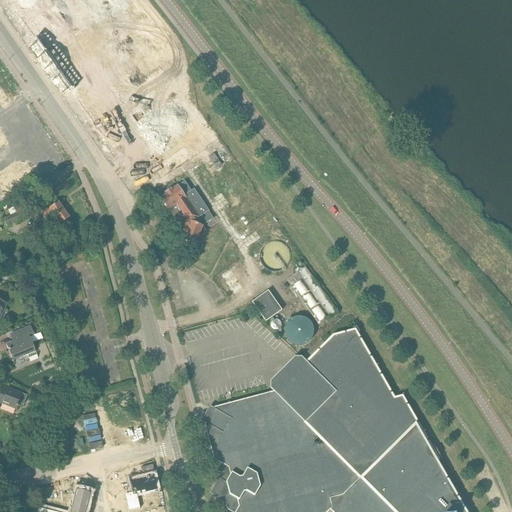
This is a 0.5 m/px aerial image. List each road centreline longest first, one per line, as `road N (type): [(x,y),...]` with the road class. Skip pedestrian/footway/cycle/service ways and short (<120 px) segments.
road 1 (secondary): [(511,450),(396,284),(165,0)]
road 2 (residential): [(175,447),(118,218),(90,161),(0,30)]
